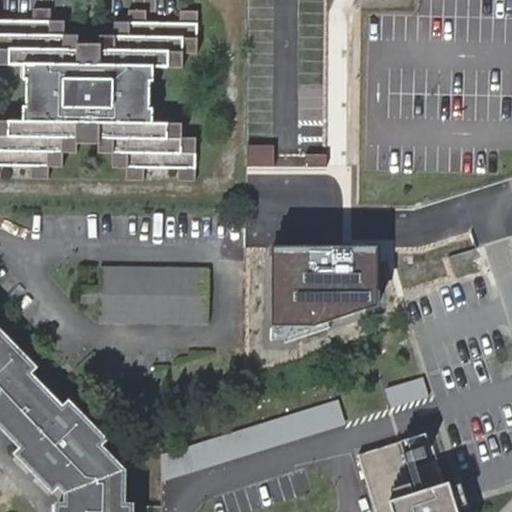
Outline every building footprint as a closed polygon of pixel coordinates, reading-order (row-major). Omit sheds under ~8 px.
[(198,52),(198,11),(180,10),(180,23),(147,23),(147,10),(129,10),(128,23),(114,23),(114,38),(100,38),(100,50),(76,50),(76,37),(62,37),(63,22),(49,21),(49,8),(31,8),(31,21),(0,20),(0,7),(0,63),(27,64),(26,121),(0,120),(0,166),(28,166),(28,179),(46,179),(46,166),(60,167),(60,152),(74,152),(75,140),(98,140),(98,152),(112,153),(111,167),(127,168),(127,181),(145,181),(145,168),(178,169),(178,182),(196,182),(196,137),(180,137),(181,123),(150,122),(150,106),(146,106),(146,81),(150,81),(150,66),(183,66),(182,53),(198,52)] [(209,270),(100,267),(101,286),(82,287),(82,305),(101,304),(100,322),(209,324),(209,270)] [(0,431),(16,448),(11,455),(50,496),(56,491),(63,496),(122,470),(101,448),(104,440),(67,400),(61,405),(30,374),(36,367),(0,330),(0,431)] [(426,401),(420,382),(396,389),(402,408),(426,401)] [(163,483),(345,426),(338,402),(161,457),(163,483)] [(404,443),(398,445),(403,461),(407,459),(411,473),(414,472),(413,470),(412,467),(409,457),(404,443)] [(403,461),(398,445),(356,459),(360,474),(403,461)] [(419,454),(409,457),(412,467),(422,463),(419,454)] [(407,459),(403,461),(414,494),(420,492),(414,472),(411,473),(407,459)] [(403,461),(360,474),(373,511),(456,511),(447,483),(442,485),(435,465),(414,472),(420,492),(414,494),(403,461)] [(413,470),(414,472),(435,465),(435,462),(413,470)] [(134,511),(135,508),(122,507),(122,470),(63,496),(62,505),(53,503),(53,511),(134,511)]
